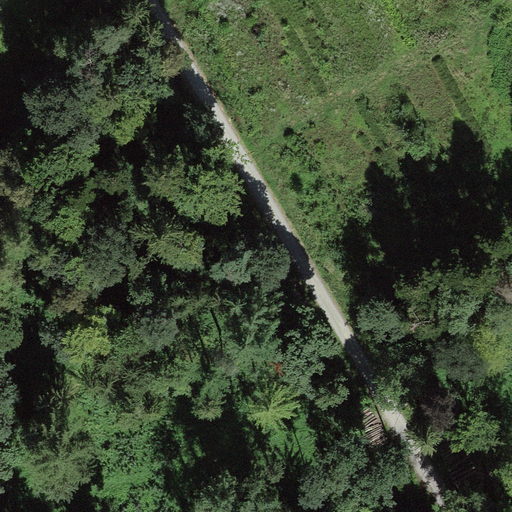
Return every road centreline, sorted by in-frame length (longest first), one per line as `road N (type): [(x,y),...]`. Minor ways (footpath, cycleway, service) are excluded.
road 1 (track): [(135,0),(442,511)]
road 2 (track): [(90,0),(0,180)]
